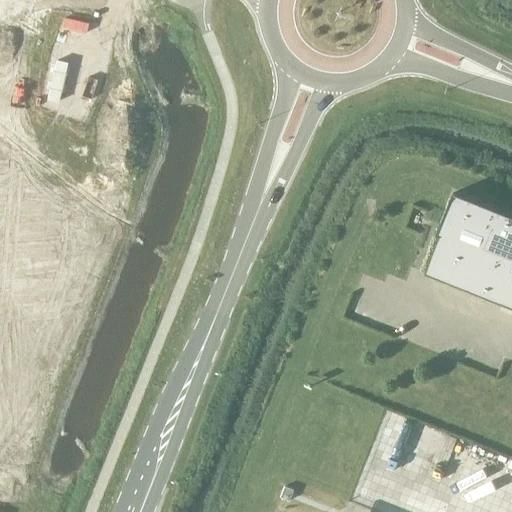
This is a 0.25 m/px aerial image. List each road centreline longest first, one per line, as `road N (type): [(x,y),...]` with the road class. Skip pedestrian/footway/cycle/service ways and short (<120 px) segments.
road 1 (tertiary): [(204,342),(190,350),(119,511)]
road 2 (tertiary): [(146,511),(206,356),(204,342)]
road 3 (tertiary): [(287,64),(284,99),(253,193),(258,209)]
road 4 (tertiary): [(258,209),(270,201),(334,83)]
road 5 (tertiary): [(258,209),(204,342)]
road 6 (primary): [(385,63),(511,87)]
road 7 (primary): [(511,79),(405,13)]
